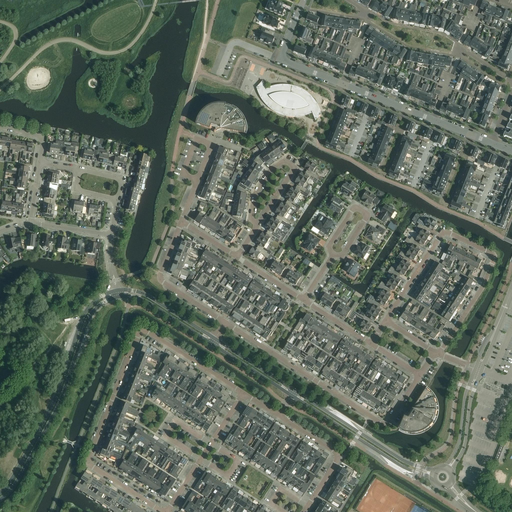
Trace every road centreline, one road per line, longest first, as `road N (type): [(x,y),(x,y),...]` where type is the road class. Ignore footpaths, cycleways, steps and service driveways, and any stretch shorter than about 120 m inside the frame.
road 1 (residential): [(164,511),(89,461),(138,334),(146,330),(243,394)]
road 2 (residential): [(304,0),(280,59),(492,143)]
road 3 (residential): [(439,354),(482,287),(490,252),(442,233),(385,320)]
road 4 (tertiary): [(0,500),(56,409),(90,314),(117,297)]
road 5 (tertiary): [(116,289),(85,311),(58,391),(0,492)]
road 6 (residential): [(385,425),(225,323)]
road 7 (tertiary): [(435,470),(410,464),(293,391)]
road 8 (tertiary): [(290,395),(431,477)]
road 9 (residential): [(225,323),(160,278),(181,222)]
road 10 (residential): [(307,507),(337,456),(277,416)]
